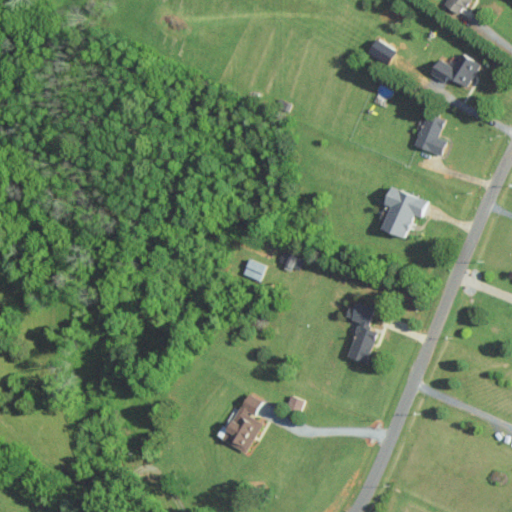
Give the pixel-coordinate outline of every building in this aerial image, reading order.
[(472,0),(449,0),(446,5),(463,15),(472,0)] [(449,81),(451,77),(470,86),(481,61),(462,53),(456,66),(441,59),(434,74),(449,81)] [(443,154),(448,141),(440,138),(447,118),(428,112),(417,145),(443,154)] [(394,206),(386,229),(409,237),(417,214),(424,217),(430,200),(395,187),(389,204),(394,206)] [(286,266),(299,271),(304,259),(291,254),(286,266)] [(245,274),(262,280),(268,265),(250,258),(245,274)] [(350,356),(369,362),(379,332),(371,329),(378,307),(362,302),(359,309),(353,307),(350,317),(362,321),(350,356)] [(264,421),(256,417),(265,401),(249,393),(226,441),(249,452),(264,421)] [(302,412),(306,399),(293,394),(288,407),(302,412)]
